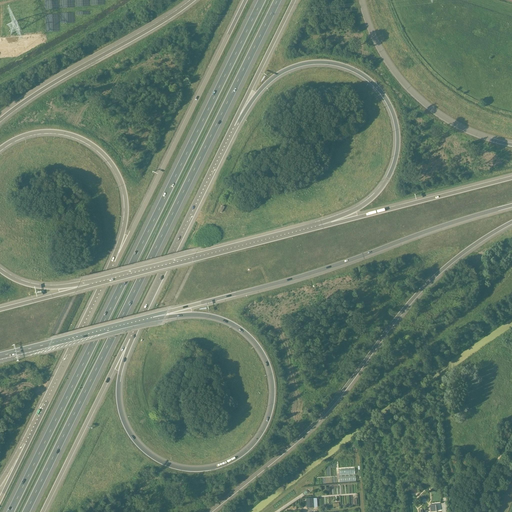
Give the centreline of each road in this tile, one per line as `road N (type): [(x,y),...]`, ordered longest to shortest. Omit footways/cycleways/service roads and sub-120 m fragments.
road 1 (motorway): [(262,0),(10,511)]
road 2 (motorway): [(26,511),(277,0)]
road 3 (motorway): [(150,318),(206,314),(255,341),(273,385),(257,440),(209,468),(147,453),(121,416),(127,339)]
road 4 (motorway): [(210,511),(314,423),(431,279),(511,222)]
road 5 (motorway): [(150,318),(511,204)]
road 6 (motorway): [(232,125),(267,82),(308,62),(342,65),(379,89),(397,128),(387,178),(367,201),(319,227)]
road 7 (motorway): [(246,0),(117,262)]
road 8 (motorway): [(127,339),(232,125)]
road 9 (motorway): [(319,227),(90,286)]
road 10 (motorway): [(192,0),(0,120)]
road 11 (motorway): [(0,148),(44,131),(98,149),(126,199),(117,262)]
road 12 (motorway): [(511,144),(466,131),(424,104),(381,54),(360,0)]
road 13 (motorway): [(117,262),(27,444)]
road 14 (motorway): [(511,178),(319,227)]
road 15 (motorway): [(42,511),(127,339)]
road 16 (motorway): [(0,356),(150,318)]
road 17 (motorway): [(232,125),(293,0)]
